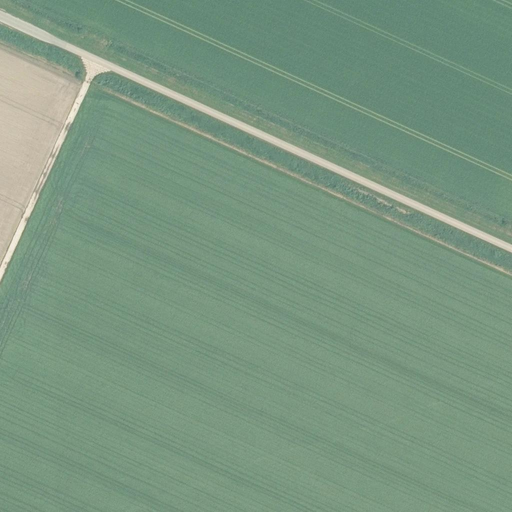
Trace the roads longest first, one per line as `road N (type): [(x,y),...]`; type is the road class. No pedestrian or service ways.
road 1 (unclassified): [(511,248),(0,16)]
road 2 (unknown): [(98,60),(0,279)]
